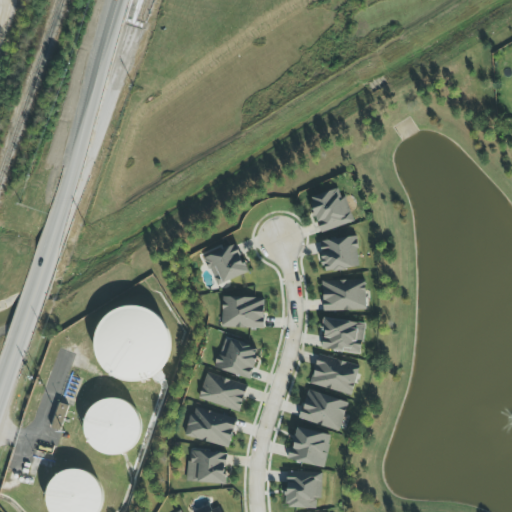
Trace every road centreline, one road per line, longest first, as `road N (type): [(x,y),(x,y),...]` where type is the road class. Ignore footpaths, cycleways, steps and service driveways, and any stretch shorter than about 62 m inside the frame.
road 1 (primary): [(36,283),(134,0)]
road 2 (residential): [(258,511),(268,434),(303,318),(285,242)]
